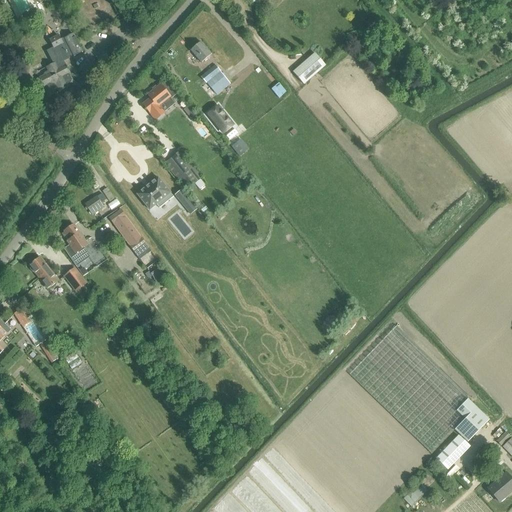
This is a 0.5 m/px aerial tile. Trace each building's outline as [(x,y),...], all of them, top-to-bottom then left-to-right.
[(82,52),(73,34),(60,41),(58,36),(49,40),(53,49),(55,48),(59,55),(70,50),(73,57),(82,52)] [(190,51),(200,63),(211,55),(200,42),(190,51)] [(33,70),(32,74),(37,75),(47,95),(45,100),(49,101),(51,96),(72,85),(77,87),(78,83),(73,82),(63,63),(65,58),(72,54),(70,50),(59,55),(55,48),(53,49),(53,48),(50,50),(57,62),(38,72),(33,70)] [(314,54),(292,73),(303,85),(325,66),(314,54)] [(201,87),(211,100),(230,84),(215,66),(200,77),(205,83),(201,87)] [(150,99),(142,105),(149,114),(150,113),(155,120),(164,114),(158,107),(169,97),(175,92),(167,82),(161,87),(160,85),(147,96),(150,99)] [(217,107),(208,115),(223,134),(233,126),(217,107)] [(237,142),(231,147),(239,157),(245,152),(237,142)] [(177,180),(184,175),(184,174),(185,173),(193,167),(189,162),(180,151),(168,162),(164,164),(165,165),(177,180)] [(173,197),(157,178),(137,195),(149,211),(156,205),(159,209),(173,197)] [(196,210),(181,191),(174,196),(190,215),(196,210)] [(101,194),(96,197),(98,201),(101,204),(105,200),(101,194)] [(100,210),(97,207),(101,204),(98,201),(96,197),(84,205),(92,216),(100,210)] [(120,210),(109,219),(137,257),(139,260),(151,252),(149,249),(146,245),(120,210)] [(73,226),(64,232),(65,233),(62,234),(70,246),(70,247),(65,251),(75,265),(88,256),(82,248),(87,245),(73,226)] [(47,290),(58,281),(39,258),(29,266),(30,268),(29,269),(32,273),(33,272),(47,290)] [(83,277),(87,273),(83,268),(79,271),(83,277)] [(64,277),(75,292),(86,284),(74,269),(64,277)] [(22,327),(31,321),(24,309),(14,315),(22,327)] [(0,321),(0,353),(3,351),(0,347),(0,340),(10,330),(0,321)] [(456,431),(467,419),(460,411),(469,402),(467,400),(469,398),(396,327),(348,375),(432,455),(455,430),(456,431)] [(51,363),(57,359),(46,340),(39,344),(51,363)] [(124,383),(115,389),(118,394),(127,388),(124,383)] [(469,402),(460,411),(467,419),(456,431),(467,443),(488,421),(469,402)] [(496,441),(501,446),(510,437),(505,433),(496,441)] [(435,459),(447,470),(469,447),(458,436),(435,459)] [(511,457),(511,439),(503,448),(511,457)] [(511,490),(511,480),(506,474),(487,490),(498,503),(511,490)] [(420,484),(404,499),(411,507),(427,492),(420,484)]
